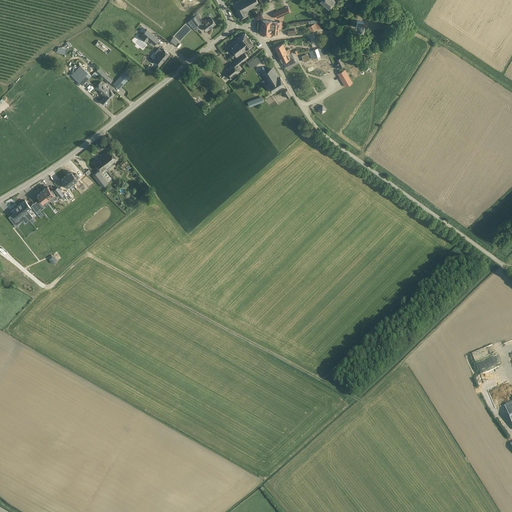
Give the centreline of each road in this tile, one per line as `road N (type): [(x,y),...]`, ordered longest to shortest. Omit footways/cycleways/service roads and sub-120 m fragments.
road 1 (unclassified): [(511,271),(321,133),(246,26)]
road 2 (tertiary): [(0,200),(71,155),(229,26)]
